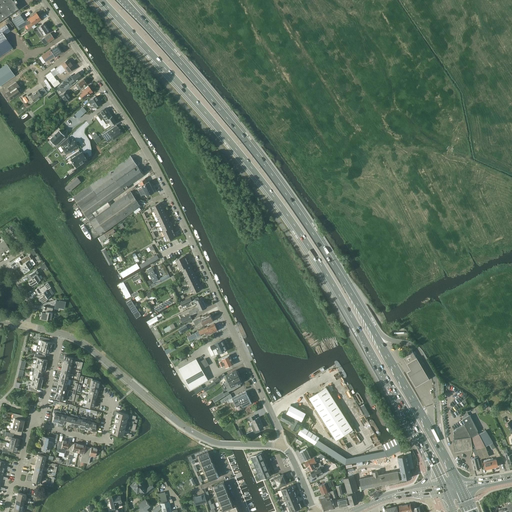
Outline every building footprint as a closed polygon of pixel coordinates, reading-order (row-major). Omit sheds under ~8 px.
[(0,0),(0,20),(18,8),(15,3),(17,2),(15,0),(0,0)] [(26,24),(39,16),(36,12),(31,16),(31,15),(28,18),(26,19),(22,13),(12,20),(18,29),(26,24)] [(41,19),(39,16),(26,24),(28,27),(26,29),(28,31),(34,28),(32,25),(41,19)] [(43,23),(37,27),(41,32),(43,35),(49,31),(43,23)] [(0,55),(12,47),(3,35),(9,30),(5,25),(0,28),(0,55)] [(44,37),(41,40),(44,44),(48,42),(54,38),(50,33),(44,37)] [(58,44),(50,50),(54,56),(55,57),(57,55),(63,51),(58,44)] [(50,50),(41,56),(45,62),(54,56),(50,50)] [(55,69),(59,75),(65,70),(67,73),(74,67),(68,59),(55,69)] [(0,68),(0,85),(14,75),(6,64),(0,68)] [(63,82),(58,86),(63,92),(72,85),(71,84),(75,81),(82,77),(78,72),(72,76),(73,78),(71,79),(69,76),(62,81),(63,82)] [(76,86),(79,90),(87,83),(83,79),(78,83),(78,84),(76,86)] [(17,89),(20,87),(16,82),(7,88),(9,90),(6,93),(11,100),(20,93),(17,89)] [(82,90),(82,91),(80,94),(80,95),(83,99),(90,94),(89,94),(92,91),(88,85),(84,88),(85,88),(82,90)] [(38,90),(30,96),(34,102),(42,96),(38,90)] [(65,91),(64,92),(60,95),(65,102),(68,100),(71,98),(65,91)] [(94,108),(101,103),(96,96),(88,101),(91,106),(92,105),(94,108)] [(54,115),(62,110),(59,106),(51,112),(54,115)] [(100,112),(97,114),(98,116),(101,120),(102,118),(106,123),(108,122),(110,125),(116,121),(112,116),(110,117),(105,108),(100,112)] [(78,118),(84,113),(80,109),(74,115),(78,118)] [(115,130),(113,127),(102,134),(106,140),(111,137),(113,140),(123,133),(118,127),(118,128),(115,130)] [(50,139),(51,141),(56,146),(65,138),(64,136),(64,135),(59,130),(53,136),(50,139)] [(68,137),(60,144),(64,151),(66,154),(70,152),(78,146),(77,144),(74,140),(71,142),(68,137)] [(78,151),(69,157),(70,159),(72,162),(76,167),(76,168),(81,164),(80,163),(86,158),(81,151),(79,152),(78,151)] [(92,173),(111,157),(107,151),(86,169),(89,172),(90,171),(92,173)] [(144,175),(138,166),(131,156),(73,196),(87,216),(88,216),(108,202),(128,187),(127,186),(144,175)] [(77,177),(66,186),(70,191),(81,181),(77,177)] [(143,187),(138,190),(140,193),(152,186),(149,181),(147,182),(145,178),(140,182),(141,185),(142,185),(143,187)] [(155,192),(152,186),(140,193),(141,196),(146,193),(147,196),(155,192)] [(127,215),(141,206),(130,191),(124,195),(128,202),(121,207),(127,215)] [(110,205),(121,220),(127,215),(121,207),(128,202),(124,195),(110,205)] [(108,202),(88,216),(90,220),(89,220),(100,235),(121,220),(110,205),(108,202)] [(152,206),(155,211),(163,207),(161,202),(152,206)] [(166,212),(163,207),(155,211),(157,216),(166,212)] [(168,217),(166,212),(157,216),(159,221),(168,217)] [(170,222),(168,217),(159,221),(161,226),(170,222)] [(172,226),(170,222),(161,226),(162,228),(163,231),(173,226),(172,226)] [(174,228),(173,226),(163,231),(165,236),(174,232),(172,229),(174,228)] [(101,241),(116,232),(114,229),(99,238),(101,241)] [(175,235),(174,232),(165,236),(167,241),(177,236),(176,234),(175,235)] [(10,249),(4,239),(0,242),(0,243),(4,249),(5,248),(7,252),(10,249)] [(110,265),(113,263),(106,249),(102,251),(110,265)] [(18,261),(17,261),(21,267),(20,267),(21,269),(21,270),(21,271),(22,271),(23,271),(24,273),(30,269),(29,268),(33,266),(32,266),(35,264),(32,259),(33,258),(30,254),(27,256),(26,256),(18,261)] [(176,259),(178,264),(187,260),(186,257),(187,257),(186,254),(176,259)] [(142,268),(159,258),(157,255),(140,264),(142,268)] [(188,263),(187,260),(178,264),(181,269),(190,265),(190,264),(191,264),(190,262),(188,263)] [(137,263),(125,270),(120,273),(123,277),(139,268),(137,263)] [(193,269),(190,265),(181,269),(184,274),(193,269)] [(152,267),(146,270),(154,282),(159,280),(152,267)] [(29,282),(29,283),(29,284),(30,285),(31,285),(32,287),(38,283),(38,282),(41,280),(37,274),(39,272),(37,269),(28,275),(31,279),(28,281),(29,282)] [(195,274),(193,269),(184,274),(186,279),(195,274)] [(167,274),(160,278),(161,280),(162,281),(165,280),(169,278),(170,277),(168,273),(167,274)] [(197,279),(195,274),(186,279),(188,283),(197,279)] [(191,288),(200,284),(197,279),(188,283),(191,288)] [(126,297),(131,294),(124,281),(119,284),(126,297)] [(39,296),(38,296),(39,298),(39,299),(39,300),(40,300),(41,301),(42,302),(48,299),(47,297),(51,295),(47,290),(51,287),(48,283),(44,285),(44,284),(35,290),(39,296)] [(202,289),(200,284),(191,288),(193,293),(202,289)] [(154,296),(150,290),(145,292),(148,298),(154,296)] [(196,303),(196,305),(204,302),(204,301),(204,300),(203,298),(202,298),(202,297),(195,300),(192,301),(190,298),(180,302),(182,306),(183,309),(187,307),(196,303)] [(158,311),(173,302),(171,298),(155,307),(158,311)] [(131,299),(127,302),(136,316),(140,313),(131,299)] [(55,301),(54,309),(58,309),(58,308),(59,306),(64,307),(65,301),(59,300),(59,301),(55,301)] [(204,303),(204,302),(196,305),(197,307),(189,310),(191,314),(199,311),(200,312),(203,310),(202,308),(206,306),(206,305),(205,303),(204,303)] [(52,312),(53,308),(43,306),(42,312),(41,312),(41,314),(40,314),(40,315),(40,316),(40,317),(40,319),(47,320),(47,319),(51,320),(53,312),(52,312)] [(201,319),(194,322),(196,325),(198,324),(198,323),(211,317),(210,313),(204,316),(203,315),(200,317),(201,319)] [(192,319),(190,314),(180,318),(182,323),(192,319)] [(213,320),(211,317),(198,323),(198,324),(196,325),(197,327),(203,324),(204,326),(208,324),(207,323),(213,320)] [(198,330),(188,337),(189,341),(201,336),(200,335),(205,332),(206,335),(210,333),(211,333),(218,330),(215,324),(208,327),(208,326),(198,330)] [(41,340),(39,345),(50,348),(51,342),(48,342),(48,339),(39,337),(39,339),(41,340)] [(218,354),(227,350),(222,340),(214,344),(210,346),(212,350),(213,350),(215,355),(218,353),(218,354)] [(37,345),(35,350),(34,354),(44,356),(45,353),(49,354),(50,348),(39,345),(37,345)] [(402,355),(407,364),(416,358),(412,350),(402,355)] [(37,357),(35,363),(46,365),(47,360),(43,359),(44,356),(34,354),(34,357),(37,357)] [(223,361),(219,362),(221,366),(225,365),(226,367),(233,364),(229,355),(222,358),(223,361)] [(64,361),(76,364),(79,365),(80,362),(77,361),(72,360),(73,358),(65,356),(64,359),(64,360),(64,361)] [(179,368),(185,379),(202,369),(199,362),(196,358),(179,368)] [(205,358),(199,362),(202,369),(209,365),(205,358)] [(428,379),(416,358),(407,364),(411,371),(409,371),(406,373),(414,387),(420,383),(428,379)] [(32,368),(31,371),(32,371),(40,373),(41,374),(42,371),(44,371),(46,365),(35,363),(34,369),(32,368)] [(208,379),(202,369),(185,379),(191,389),(208,379)] [(223,376),(226,382),(239,376),(239,375),(238,371),(237,372),(236,370),(223,376)] [(32,375),(31,380),(41,383),(43,377),(42,377),(40,377),(41,374),(40,373),(32,371),(31,374),(32,375)] [(239,377),(239,376),(226,382),(224,383),(228,391),(238,387),(236,384),(242,382),(241,381),(242,380),(240,377),(239,377)] [(86,377),(85,383),(87,384),(98,386),(98,385),(99,385),(100,381),(93,380),(93,379),(91,378),(86,377)] [(217,384),(216,382),(220,380),(219,377),(213,380),(214,381),(208,385),(210,388),(217,384)] [(40,389),(41,383),(31,380),(30,386),(29,386),(28,389),(36,391),(36,388),(40,389)] [(98,388),(98,386),(87,384),(86,387),(89,388),(89,390),(97,392),(98,388)] [(57,387),(56,391),(57,391),(56,393),(67,395),(68,390),(65,389),(57,387)] [(326,387),(309,397),(336,440),(353,429),(326,387)] [(234,401),(239,398),(240,399),(242,398),(243,400),(249,397),(246,391),(232,398),(234,401)] [(234,401),(237,406),(242,404),(244,407),(252,403),(249,397),(243,400),(242,398),(240,399),(239,398),(234,401)] [(93,406),(94,406),(95,402),(84,400),(83,403),(83,405),(93,408),(93,406)] [(284,412),(284,413),(292,417),(293,416),(302,421),(306,413),(291,405),(287,411),(286,411),(284,412)] [(56,421),(57,422),(59,414),(60,411),(54,410),(53,413),(54,413),(52,421),(56,422),(56,421)] [(116,416),(120,417),(120,418),(127,419),(129,414),(117,411),(116,416)] [(467,412),(462,418),(462,419),(465,424),(470,433),(471,436),(472,438),(479,434),(469,416),(470,416),(470,415),(469,416),(467,412)] [(14,418),(13,423),(23,425),(25,416),(13,413),(12,417),(14,418)] [(292,418),(292,417),(284,413),(283,413),(280,419),(289,424),(289,423),(291,424),(290,427),(297,431),(301,422),(295,418),(294,419),(292,418)] [(250,422),(252,421),(253,424),(250,425),(253,430),(246,434),(248,437),(260,431),(259,428),(263,426),(258,417),(256,418),(254,415),(248,418),(250,422)] [(92,419),(86,417),(84,428),(87,429),(88,429),(89,429),(91,419),(92,419)] [(20,435),(23,425),(13,423),(12,428),(11,428),(10,431),(14,432),(14,433),(20,435)] [(454,439),(453,439),(454,451),(472,449),(472,451),(474,451),(476,450),(472,438),(471,436),(470,433),(465,424),(453,430),(454,439)] [(298,434),(315,444),(319,437),(303,427),(298,434)] [(479,434),(472,438),(476,450),(477,453),(479,456),(480,459),(482,458),(489,457),(485,447),(493,442),(485,430),(479,434)] [(10,439),(9,443),(18,445),(19,438),(13,437),(14,433),(6,431),(5,435),(7,436),(7,438),(10,439)] [(48,437),(42,436),(39,449),(38,453),(43,454),(43,450),(45,450),(48,437)] [(50,438),(48,437),(45,450),(45,451),(49,452),(50,447),(52,447),(52,446),(55,446),(56,440),(54,439),(54,438),(50,437),(50,438)] [(396,438),(381,445),(385,450),(388,456),(402,449),(396,438)] [(58,441),(56,451),(64,453),(63,456),(68,457),(71,443),(67,442),(67,441),(63,440),(62,442),(58,441)] [(346,458),(319,440),(316,445),(345,464),(368,460),(375,459),(388,456),(385,450),(346,458)] [(16,451),(18,445),(9,443),(8,446),(5,446),(4,448),(3,448),(2,451),(9,453),(10,449),(16,451)] [(68,465),(70,459),(72,459),(73,453),(74,452),(78,453),(80,444),(76,443),(75,444),(71,443),(68,457),(67,458),(66,465),(68,465)] [(84,462),(88,447),(84,446),(84,445),(80,444),(78,453),(81,453),(82,454),(80,461),(81,462),(84,462)] [(92,448),(88,447),(84,462),(89,463),(90,457),(91,456),(95,457),(97,448),(93,447),(92,448)] [(306,448),(300,452),(305,461),(305,462),(310,460),(309,459),(309,458),(310,457),(308,453),(308,452),(306,448)] [(508,464),(511,463),(511,453),(511,454),(510,454),(509,451),(507,451),(506,448),(503,449),(504,453),(505,453),(508,464)] [(374,475),(360,478),(362,488),(376,485),(376,486),(377,485),(379,484),(379,485),(379,484),(399,480),(400,480),(399,479),(402,478),(402,479),(412,477),(410,468),(414,467),(411,449),(410,449),(411,452),(397,455),(400,470),(378,475),(377,471),(373,472),(374,475)] [(208,451),(197,456),(199,461),(210,457),(208,451)] [(261,452),(252,456),(254,462),(266,457),(266,455),(263,456),(261,452)] [(306,463),(305,463),(306,465),(307,465),(309,470),(315,466),(313,463),(316,462),(315,460),(319,459),(324,456),(325,456),(321,454),(310,460),(305,462),(306,463)] [(210,457),(199,461),(201,466),(212,462),(210,457)] [(266,457),(254,462),(256,467),(266,463),(265,460),(267,458),(266,457)] [(474,469),(481,468),(478,457),(471,458),(474,469)] [(480,459),(479,459),(480,463),(481,469),(485,468),(486,469),(492,468),(490,460),(483,462),(482,458),(480,459)] [(492,468),(498,466),(496,459),(492,460),(492,458),(490,459),(490,460),(492,468)] [(212,462),(201,466),(203,471),(215,467),(212,462)] [(266,463),(256,467),(259,473),(271,468),(270,466),(268,467),(266,463)] [(323,469),(325,468),(323,465),(322,465),(320,466),(320,467),(318,468),(310,472),(311,473),(311,474),(311,475),(312,475),(313,477),(315,476),(315,477),(325,472),(323,469)] [(215,467),(203,471),(205,477),(207,476),(207,475),(217,472),(215,467)] [(271,468),(259,473),(261,479),(271,475),(269,471),(272,470),(271,468)] [(217,472),(207,475),(207,476),(209,481),(219,477),(217,472)] [(283,474),(274,478),(278,487),(287,483),(283,474)] [(345,493),(346,497),(348,504),(350,504),(351,504),(358,502),(358,503),(356,492),(355,493),(354,490),(358,490),(355,480),(354,475),(343,478),(345,483),(347,493),(345,493)] [(145,495),(154,488),(152,485),(147,489),(139,479),(131,485),(137,493),(140,491),(141,493),(142,492),(145,495)] [(322,494),(324,493),(328,492),(327,488),(332,485),(330,480),(325,483),(318,486),(322,494)] [(223,482),(212,487),(214,492),(225,487),(223,482)] [(292,485),(281,489),(283,495),(295,490),(292,485)] [(225,487),(214,492),(216,497),(218,496),(227,492),(225,487)] [(332,490),(328,492),(324,493),(325,496),(318,498),(323,509),(325,510),(335,508),(331,497),(338,495),(336,489),(332,490)] [(295,490),(283,495),(286,501),(297,496),(295,490)] [(16,496),(16,497),(27,500),(30,501),(31,499),(25,497),(26,494),(18,492),(16,496)] [(227,492),(218,496),(220,500),(229,496),(227,492)] [(205,494),(193,497),(196,505),(207,502),(205,494)] [(118,506),(120,505),(119,502),(122,501),(120,495),(116,496),(116,495),(109,496),(110,501),(108,501),(109,508),(111,507),(111,508),(119,507),(118,506)] [(220,500),(218,501),(220,506),(222,505),(231,501),(229,496),(220,500)] [(297,496),(286,501),(288,506),(299,502),(297,496)] [(348,505),(348,504),(346,497),(337,499),(339,507),(348,505)] [(147,508),(151,505),(146,499),(139,504),(141,507),(139,508),(142,511),(147,511),(149,511),(147,508)] [(160,503),(162,511),(177,511),(177,509),(172,511),(169,501),(160,503)] [(231,501),(222,505),(224,510),(233,506),(231,501)] [(299,502),(288,506),(290,511),(302,507),(299,502)]
